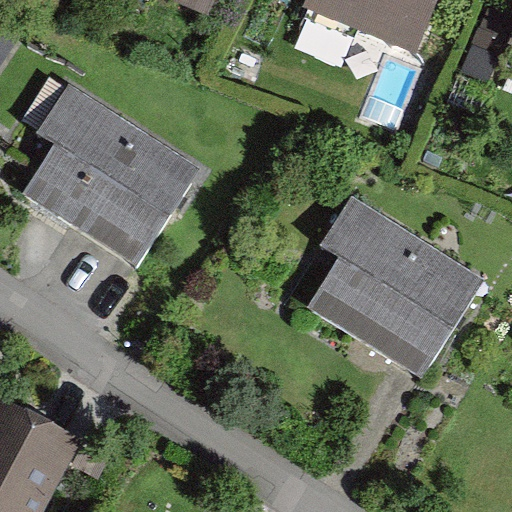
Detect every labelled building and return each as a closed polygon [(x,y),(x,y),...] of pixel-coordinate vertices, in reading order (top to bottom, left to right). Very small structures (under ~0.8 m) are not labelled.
[(173,0),(217,19),(225,0),(173,0)] [(317,0),(313,9),(417,56),(442,0),(317,0)] [(401,126),(424,70),(387,55),(364,111),(401,126)] [(51,131),(69,142),(30,203),(135,269),(200,168),(76,90),(51,131)] [(340,249),(358,261),(320,322),(425,388),(489,287),(366,209),(340,249)] [(60,511),(94,450),(6,404),(0,415),(0,511),(60,511)]
